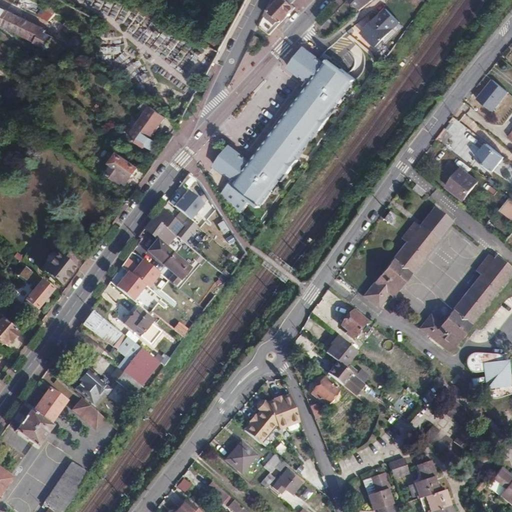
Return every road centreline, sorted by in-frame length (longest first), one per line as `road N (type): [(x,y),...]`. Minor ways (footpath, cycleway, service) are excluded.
road 1 (residential): [(511,31),(365,215),(276,345)]
road 2 (secondary): [(210,126),(0,406)]
road 3 (residential): [(261,363),(139,511)]
road 4 (secondary): [(326,0),(210,126)]
road 5 (residential): [(332,483),(385,453),(445,393)]
road 6 (residential): [(262,0),(212,105),(210,126)]
road 7 (residential): [(281,363),(332,483)]
